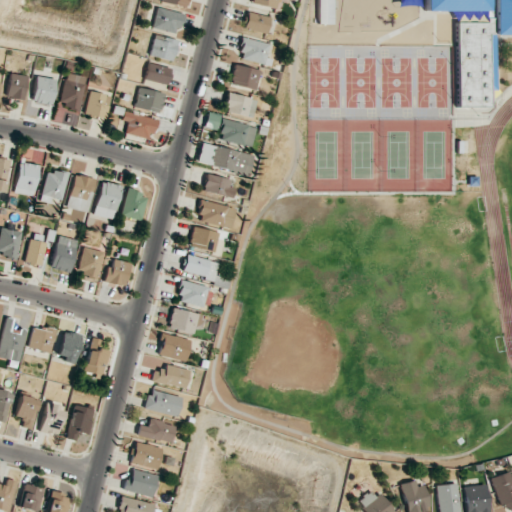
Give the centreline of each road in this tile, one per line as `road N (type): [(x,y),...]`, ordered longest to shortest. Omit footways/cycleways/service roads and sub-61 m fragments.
road 1 (residential): [(219,0),(88,511)]
road 2 (residential): [(0,129),(178,170)]
road 3 (residential): [(0,290),(135,327)]
